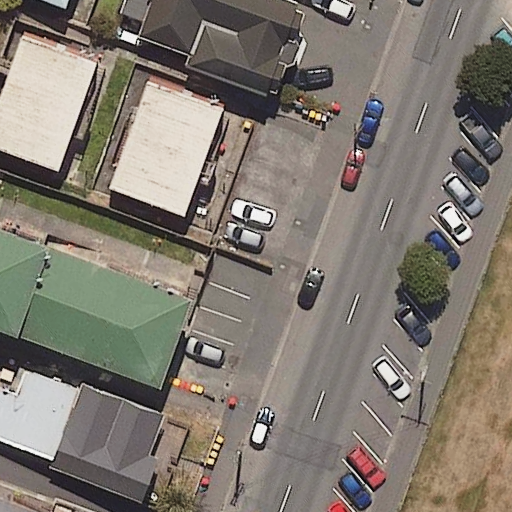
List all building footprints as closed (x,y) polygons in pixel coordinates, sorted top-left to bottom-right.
[(304,0),(125,0),(122,10),(147,19),(142,31),(189,48),(186,57),(271,90),(273,86),(304,0)] [(98,62),(25,37),(0,108),(0,149),(60,171),(98,62)] [(225,110),(151,83),(112,190),(186,217),(225,110)] [(185,297),(0,230),(0,329),(160,386),(183,321),(191,299),(185,297)] [(84,397),(0,367),(0,442),(54,461),(51,470),(135,499),(136,495),(164,416),(87,388),(84,397)] [(42,511),(0,497),(0,511),(42,511)]
